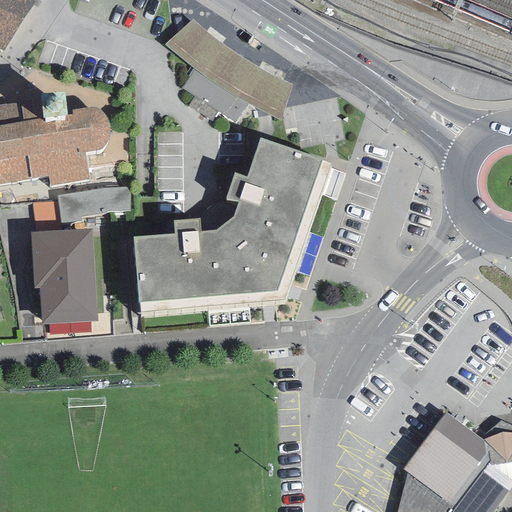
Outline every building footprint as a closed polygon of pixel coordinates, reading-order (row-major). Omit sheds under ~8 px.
[(34,3),(28,0),(0,0),(0,50),(3,51),(34,3)] [(165,45),(194,70),(247,104),(279,121),(291,85),(254,65),(222,45),(192,19),(165,45)] [(247,104),(194,70),(181,88),(235,123),(247,104)] [(0,105),(0,184),(48,176),(49,186),(88,179),(85,152),(99,150),(102,148),(106,143),(108,136),(109,128),(107,119),(102,111),(95,108),(71,110),(72,115),(67,115),(63,93),(40,95),(40,99),(0,105)] [(174,235),(133,238),(140,313),(284,300),(287,291),(330,163),(259,139),(246,177),(234,173),(226,199),(238,202),(233,216),(215,231),(199,232),(198,220),(173,222),(174,235)] [(61,214),(132,211),(131,188),(60,191),(61,214)] [(61,219),(60,200),(37,201),(38,220),(61,219)] [(92,230),(30,232),(33,288),(39,288),(41,324),(48,324),(90,321),(97,321),(92,230)] [(90,333),(90,321),(48,324),(49,336),(90,333)] [(404,466),(402,470),(407,472),(396,511),(451,511),(489,461),(483,440),(480,438),(453,418),(445,413),(412,455),(404,466)] [(511,425),(500,420),(480,438),(483,440),(489,461),(451,511),(491,511),(511,486),(511,425)]
